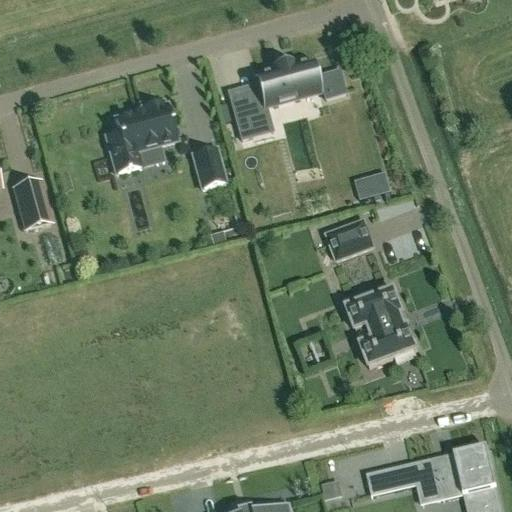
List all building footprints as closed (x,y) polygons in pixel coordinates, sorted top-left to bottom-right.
[(261,96),(230,104),(239,135),(249,132),(246,121),(258,118),(257,112),(267,110),(319,96),(311,67),(293,71),(292,68),(273,73),(274,77),(257,81),(258,86),(261,96)] [(162,105),(143,110),(144,115),(115,123),(118,136),(106,140),(117,178),(141,172),(136,155),(177,144),(168,108),(164,109),(162,105)] [(216,152),(214,153),(193,158),(202,193),(225,187),(216,152)] [(373,181),(378,200),(391,196),(386,176),(385,177),(385,178),(373,181)] [(14,192),(15,195),(26,233),(51,226),(39,185),(14,192)] [(364,225),(326,239),(336,265),(374,251),(364,225)] [(72,262),(68,245),(53,249),(58,266),(72,262)] [(348,311),(347,311),(347,313),(348,313),(355,333),(355,335),(357,334),(368,330),(374,344),(362,348),(361,349),(361,350),(362,350),(369,370),(369,372),(371,371),(396,362),(398,367),(416,360),(413,355),(415,354),(415,355),(417,354),(416,352),(416,353),(409,332),(408,331),(407,331),(407,332),(405,332),(400,318),(401,317),(402,318),(403,317),(403,315),(402,315),(395,295),(394,294),(393,294),(393,295),(368,304),(366,298),(348,305),(350,311),(348,311)] [(498,511),(494,493),(497,492),(491,468),(487,450),(454,458),(454,459),(455,465),(438,469),(437,464),(412,469),(416,489),(417,490),(419,501),(444,495),(443,493),(461,489),(464,499),(471,498),(474,511),(498,511)] [(368,480),(367,478),(366,479),(372,501),(372,500),(372,499),(395,494),(390,474),(368,480)] [(181,500),(182,511),(194,511),(194,500),(181,500)]
